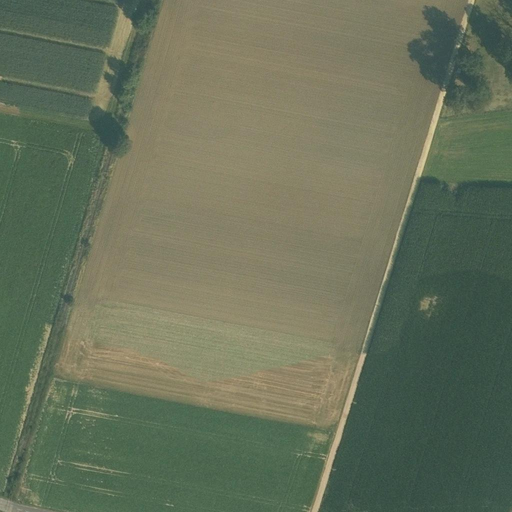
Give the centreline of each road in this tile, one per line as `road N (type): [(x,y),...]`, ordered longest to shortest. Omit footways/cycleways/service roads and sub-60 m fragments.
road 1 (track): [(314,511),(473,0)]
road 2 (track): [(145,0),(107,129),(0,109)]
